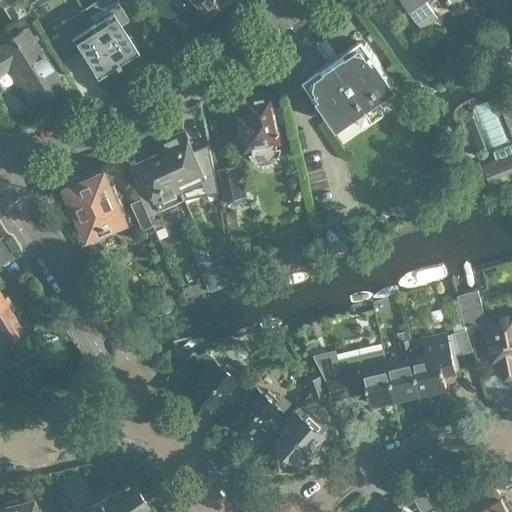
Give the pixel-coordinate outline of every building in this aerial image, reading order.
[(0,0),(0,3),(5,0),(13,0),(2,7),(3,8),(11,21),(44,0),(0,0)] [(115,0),(95,0),(81,9),(117,65),(119,64),(118,63),(137,51),(134,47),(136,46),(129,35),(127,36),(120,25),(128,20),(115,0)] [(195,0),(209,16),(227,0),(195,0)] [(401,0),(421,28),(437,16),(425,0),(446,0),(449,3),(450,2),(452,6),(460,0),(401,0)] [(117,65),(81,9),(52,27),(57,34),(46,41),(60,63),(79,52),(96,78),(99,76),(97,73),(113,63),(115,67),(117,65)] [(28,12),(17,19),(22,26),(32,19),(28,12)] [(0,69),(9,64),(33,102),(62,85),(34,39),(38,37),(35,34),(32,35),(27,28),(13,36),(10,30),(0,36),(0,69)] [(394,82),(366,43),(357,41),(337,55),(328,61),(307,76),(305,85),(334,123),(343,124),(360,112),(378,99),(392,90),(394,82)] [(430,49),(422,54),(430,68),(439,62),(430,49)] [(249,110),(238,113),(242,134),(236,135),(238,147),(244,146),(245,149),(248,148),(249,153),(250,156),(253,159),(255,161),(259,162),(263,163),(267,163),(271,161),(274,159),(277,157),(279,153),(280,150),(280,146),(279,142),(282,142),(272,96),(248,102),(249,110)] [(477,105),(490,141),(505,135),(492,100),(477,105)] [(214,170),(210,148),(198,153),(185,130),(159,141),(163,150),(181,188),(181,189),(215,176),(214,170)] [(494,161),(482,165),(489,185),(511,176),(511,143),(490,152),(494,161)] [(181,189),(181,188),(163,150),(137,162),(149,185),(138,189),(143,199),(147,208),(150,213),(185,199),(184,197),(181,189)] [(240,165),(214,170),(215,176),(221,200),(247,195),(240,165)] [(70,181),(69,183),(66,185),(74,205),(72,207),(71,209),(70,212),(71,215),(72,217),(74,218),(77,219),(80,219),(90,240),(126,224),(118,207),(122,206),(113,185),(109,186),(102,169),(99,171),(97,170),(95,169),(92,169),(90,170),(88,172),(87,174),(87,176),(81,178),(78,177),(75,177),(73,178),(71,179),(70,181)] [(155,223),(147,208),(143,199),(131,204),(143,230),(155,223)] [(239,226),(236,210),(225,212),(229,228),(239,226)] [(13,252),(9,246),(2,237),(0,239),(0,263),(1,265),(16,255),(13,252)] [(200,240),(188,245),(205,289),(219,284),(200,240)] [(267,254),(273,265),(296,253),(290,242),(267,254)] [(221,252),(208,257),(219,284),(232,279),(221,252)] [(485,319),(478,289),(456,295),(458,302),(464,324),(485,319)] [(0,336),(2,341),(22,329),(9,309),(12,307),(5,295),(1,296),(0,294),(0,336)] [(458,302),(443,305),(447,322),(452,320),(455,331),(453,331),(459,353),(472,350),(466,328),(465,328),(464,324),(458,302)] [(511,311),(488,316),(491,333),(488,334),(493,361),(501,360),(505,379),(511,378),(511,311)] [(403,331),(396,332),(400,353),(409,351),(407,338),(406,339),(403,331)] [(425,345),(410,349),(412,359),(420,391),(420,393),(436,390),(436,388),(447,385),(443,372),(457,369),(452,349),(447,331),(423,336),(425,345)] [(277,336),(268,340),(276,356),(283,347),(277,336)] [(195,354),(180,370),(191,379),(193,378),(197,382),(191,388),(215,410),(222,402),(231,410),(243,397),(234,389),(240,382),(233,376),(237,373),(227,364),(223,367),(207,352),(198,356),(195,354)] [(412,359),(388,364),(395,397),(420,391),(412,359)] [(395,397),(388,364),(346,374),(351,393),(368,389),(371,403),(395,397)] [(325,376),(332,399),(344,395),(336,373),(325,376)] [(319,376),(307,380),(314,399),(325,395),(319,376)] [(230,412),(234,415),(257,436),(264,429),(272,437),(286,422),(278,415),(283,409),(277,403),(280,400),(269,390),(267,393),(256,383),(246,395),(249,398),(246,401),(243,397),(231,410),(230,412)] [(301,412),(274,441),(298,463),(325,433),(318,427),(321,423),(311,415),(308,418),(301,412)] [(109,488),(97,495),(82,504),(87,511),(131,511),(147,503),(132,479),(130,480),(127,479),(125,479),(121,482),(120,487),(112,492),(109,488)] [(509,511),(495,486),(468,502),(473,511),(509,511)] [(5,506),(4,506),(5,511),(40,511),(40,509),(33,511),(31,500),(19,503),(18,499),(4,502),(5,506)] [(152,511),(147,503),(131,511),(152,511)] [(438,511),(436,507),(427,511),(415,511),(399,503),(393,511),(438,511)]
